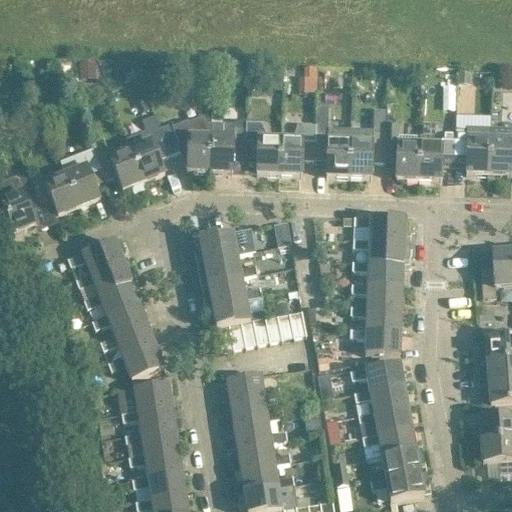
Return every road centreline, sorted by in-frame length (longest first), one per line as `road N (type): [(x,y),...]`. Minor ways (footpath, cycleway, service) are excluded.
road 1 (residential): [(452,511),(426,373),(431,213)]
road 2 (residential): [(431,213),(191,214),(148,224)]
road 3 (residential): [(148,224),(194,382)]
road 4 (residential): [(194,382),(214,511)]
road 5 (residential): [(194,382),(312,359)]
